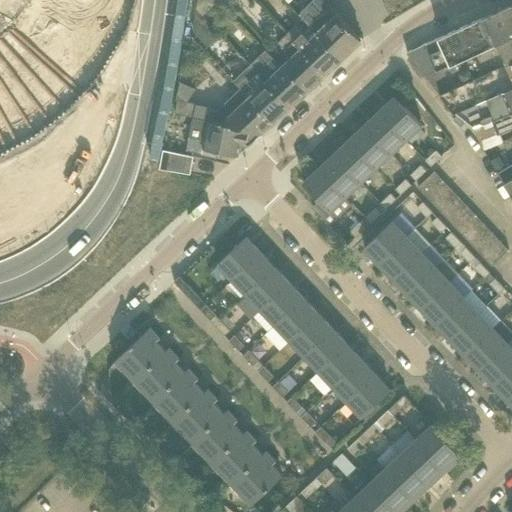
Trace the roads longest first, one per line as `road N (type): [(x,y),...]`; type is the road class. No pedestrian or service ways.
road 1 (residential): [(511,455),(249,177)]
road 2 (residential): [(249,177),(46,372)]
road 3 (residential): [(465,0),(388,45),(249,177)]
road 4 (residential): [(46,372),(106,440),(191,511)]
road 5 (tertiary): [(0,116),(37,93),(71,55),(98,0)]
